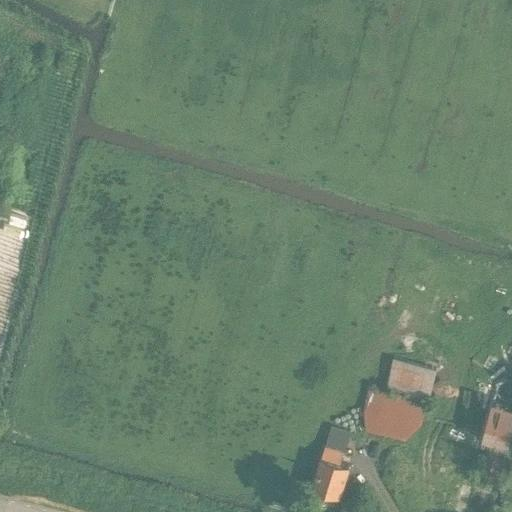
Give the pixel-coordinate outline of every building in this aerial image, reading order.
[(436,368),(422,364),(392,356),(386,386),(429,397),(436,368)] [(369,384),(363,407),(366,428),(406,437),(422,422),(427,398),(369,384)] [(483,435),(511,441),(511,437),(511,399),(492,395),(483,435)] [(322,455),(321,455),(312,486),(340,494),(349,463),(341,461),(344,450),(351,431),(332,425),(325,444),(322,455)] [(491,487),(505,448),(490,443),(476,481),(491,487)] [(404,511),(403,511),(444,511),(461,461),(422,449),(404,511)] [(488,511),(496,491),(476,483),(464,511),(488,511)]
